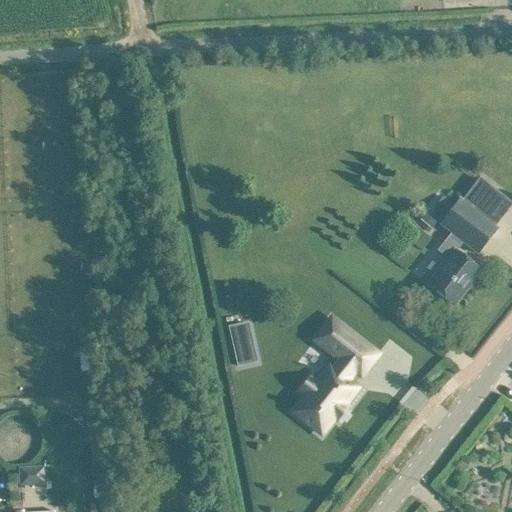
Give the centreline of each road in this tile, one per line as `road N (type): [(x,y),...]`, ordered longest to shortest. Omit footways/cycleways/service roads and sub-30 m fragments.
road 1 (track): [(131,0),(235,511)]
road 2 (unclassified): [(0,64),(511,32)]
road 3 (unclassified): [(384,511),(511,350)]
